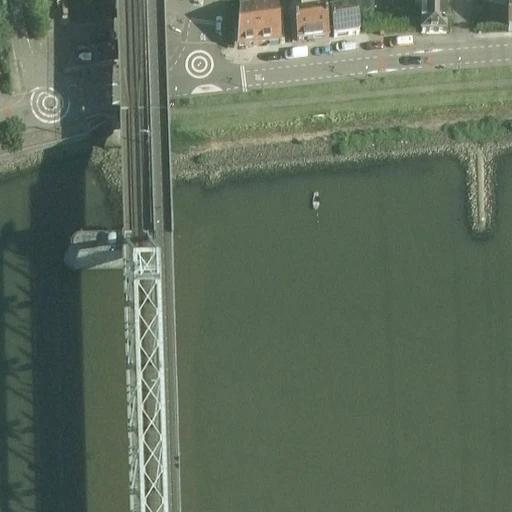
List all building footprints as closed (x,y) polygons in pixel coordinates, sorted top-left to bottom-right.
[(372,0),(359,0),(360,14),(373,13),(372,0)] [(445,0),(414,0),(415,8),(420,8),(420,35),(446,35),(445,0)] [(352,12),(351,5),(332,7),(332,15),(330,15),(333,39),(358,36),(355,12),(352,12)] [(256,36),(257,47),(280,45),(277,8),(258,10),(261,35),(256,36)] [(328,40),(324,8),(292,12),(296,44),(328,40)] [(233,49),(257,47),(256,36),(261,35),(258,10),(239,11),(238,36),(234,36),(233,49)] [(123,52),(121,43),(101,47),(102,55),(103,55),(104,62),(123,58),(122,52),(123,52)] [(76,259),(81,260),(163,257),(166,255),(168,252),(168,247),(167,243),(164,240),(160,238),(159,237),(79,240),(75,241),(72,245),(71,249),(71,253),(73,256),(76,259)]
